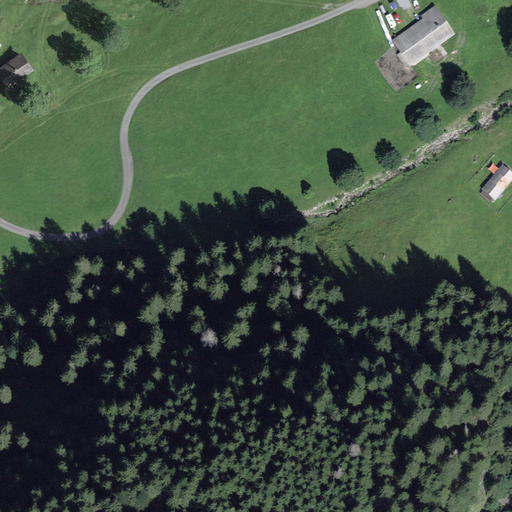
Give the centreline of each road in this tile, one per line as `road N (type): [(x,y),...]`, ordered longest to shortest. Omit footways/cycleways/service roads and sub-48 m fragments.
road 1 (unclassified): [(0,221),(57,236),(105,228),(125,193),(125,121),(151,83),(362,0)]
road 2 (unknown): [(0,142),(52,98),(132,62),(186,65)]
